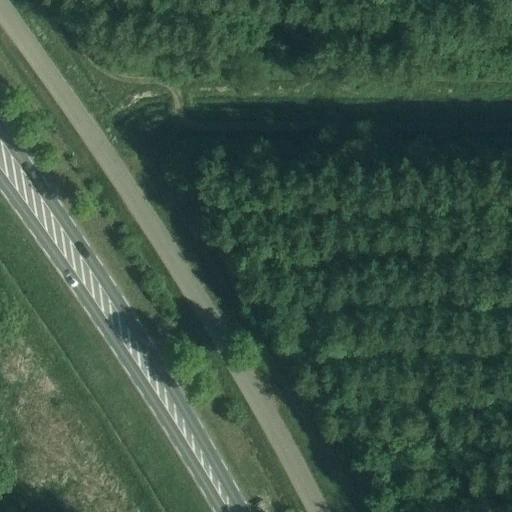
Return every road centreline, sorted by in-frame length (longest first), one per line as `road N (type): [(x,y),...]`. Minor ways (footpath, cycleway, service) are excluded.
road 1 (unclassified): [(313,511),(224,343),(0,1)]
road 2 (primary): [(0,156),(144,372),(224,511)]
